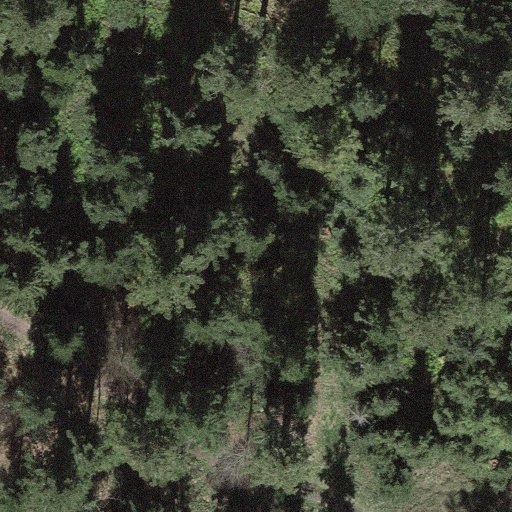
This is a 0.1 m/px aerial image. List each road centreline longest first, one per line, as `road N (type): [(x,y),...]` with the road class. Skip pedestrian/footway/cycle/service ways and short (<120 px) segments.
road 1 (track): [(360,511),(302,238),(203,0)]
road 2 (track): [(0,272),(395,511)]
